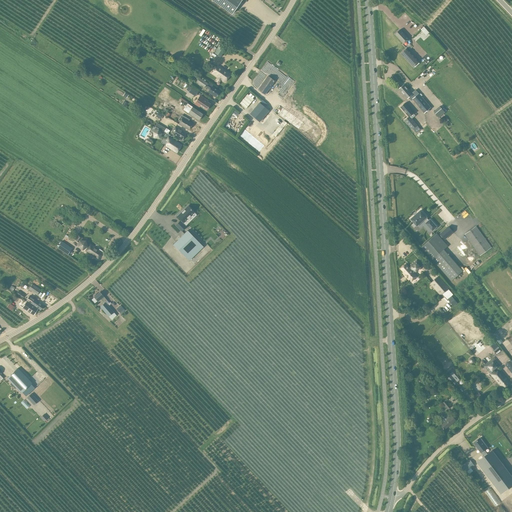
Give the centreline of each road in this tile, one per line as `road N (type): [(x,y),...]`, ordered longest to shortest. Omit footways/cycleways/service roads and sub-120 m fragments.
road 1 (secondary): [(392,498),(395,403),(368,0)]
road 2 (unclassified): [(0,340),(78,290),(124,245),(293,0)]
road 3 (unclassified): [(392,498),(461,434),(511,401)]
